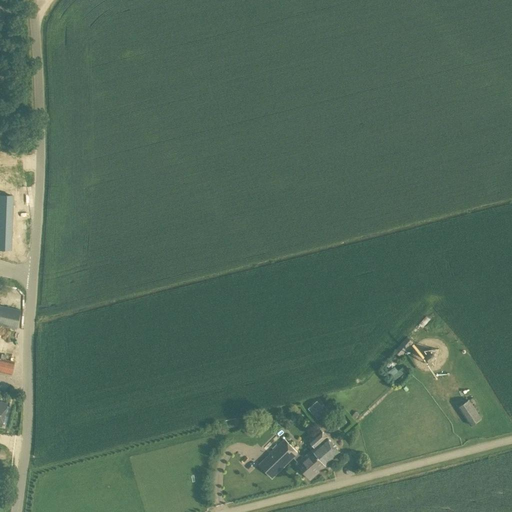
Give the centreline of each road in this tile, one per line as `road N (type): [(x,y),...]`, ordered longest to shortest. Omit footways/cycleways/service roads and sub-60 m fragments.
road 1 (unclassified): [(230,511),(511,439)]
road 2 (unclassified): [(31,275),(39,163),(31,0)]
road 3 (unclassified): [(16,511),(31,275)]
